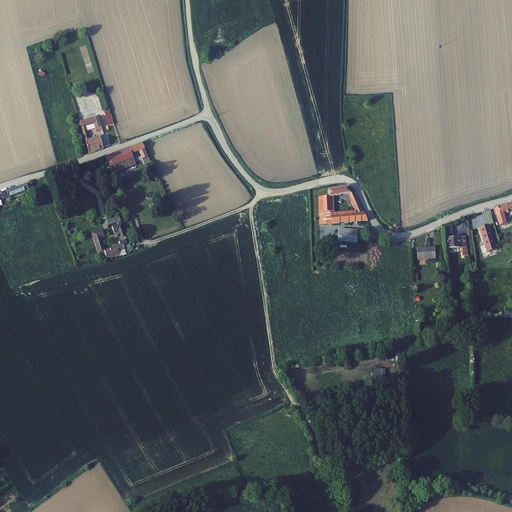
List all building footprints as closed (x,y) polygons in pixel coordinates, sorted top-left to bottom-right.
[(83,97),(89,114),(98,111),(93,94),(83,97)] [(103,113),(107,126),(114,124),(110,110),(103,113)] [(78,117),(88,151),(103,145),(100,133),(89,136),(86,126),(85,121),(94,119),(95,123),(96,126),(102,124),(98,111),(89,114),(78,117)] [(142,142),(129,147),(132,154),(139,152),(143,160),(148,158),(142,142)] [(129,147),(122,149),(127,162),(134,159),(132,154),(129,147)] [(122,149),(105,154),(110,169),(127,162),(122,149)] [(346,181),(322,185),(324,191),(313,192),(314,219),(363,216),(349,187),(346,188),(346,181)] [(28,184),(0,193),(0,200),(30,191),(28,184)] [(511,206),(511,204),(490,210),(495,227),(501,225),(498,216),(508,213),(511,222),(511,221),(511,206)] [(123,230),(125,229),(119,214),(110,218),(112,224),(115,223),(119,231),(123,230)] [(481,219),(472,222),(476,239),(485,237),(481,219)] [(102,221),(92,224),(99,245),(101,245),(103,250),(112,247),(112,248),(118,246),(118,247),(123,245),(120,235),(118,236),(104,240),(101,228),(104,227),(102,221)] [(334,225),(333,244),(354,245),(355,226),(334,225)] [(443,235),(444,245),(464,244),(462,233),(443,235)] [(437,243),(419,244),(420,256),(438,255),(437,243)] [(376,370),(377,380),(386,380),(385,369),(376,370)]
